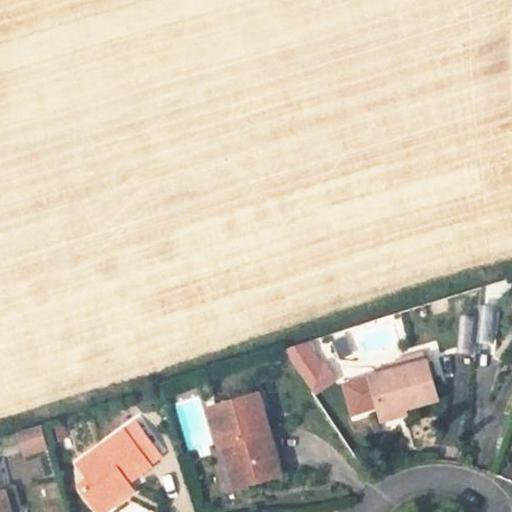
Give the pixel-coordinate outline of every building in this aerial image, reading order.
[(404,408),(438,399),(427,360),(368,377),(379,415),(404,408)] [(279,474),(257,395),(209,409),(219,445),(227,443),(239,486),(279,474)] [(405,413),(404,408),(379,415),(381,420),(405,413)] [(79,487),(94,507),(127,483),(150,466),(149,465),(160,456),(136,422),(78,465),(89,479),(79,487)] [(43,425),(17,430),(22,457),(48,453),(43,425)] [(0,474),(0,511),(10,511),(9,509),(17,507),(12,489),(5,492),(0,474)] [(104,511),(133,491),(127,483),(94,507),(97,511),(104,511)]
